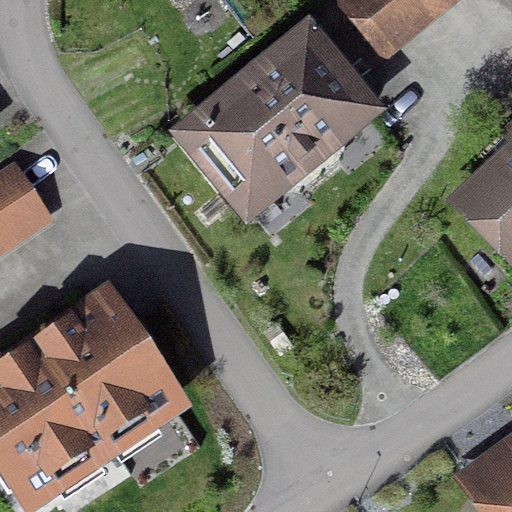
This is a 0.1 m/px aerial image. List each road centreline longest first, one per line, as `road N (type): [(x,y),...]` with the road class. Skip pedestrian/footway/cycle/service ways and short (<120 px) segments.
road 1 (residential): [(10,0),(25,64),(325,491)]
road 2 (residential): [(325,491),(511,360)]
